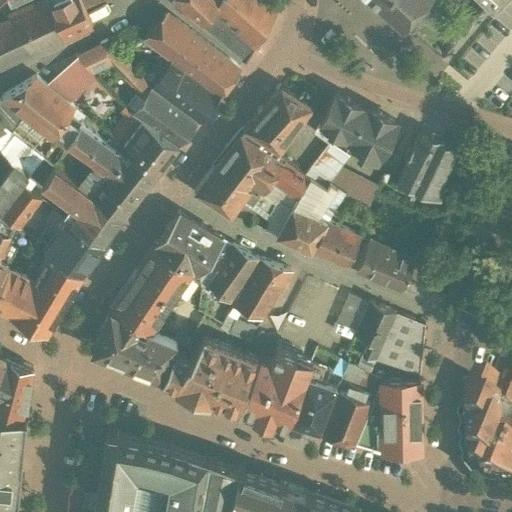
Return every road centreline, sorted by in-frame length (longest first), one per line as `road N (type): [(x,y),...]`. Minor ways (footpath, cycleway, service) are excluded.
road 1 (residential): [(451,504),(246,444),(162,398),(62,361)]
road 2 (residential): [(168,190),(451,322)]
road 3 (residential): [(0,82),(168,4),(260,77)]
road 4 (residential): [(511,131),(373,89),(280,47)]
road 5 (residential): [(168,190),(110,266),(62,361)]
road 6 (residential): [(451,504),(451,322)]
road 7 (residential): [(62,361),(50,473),(54,511)]
road 8 (residential): [(260,77),(168,190)]
